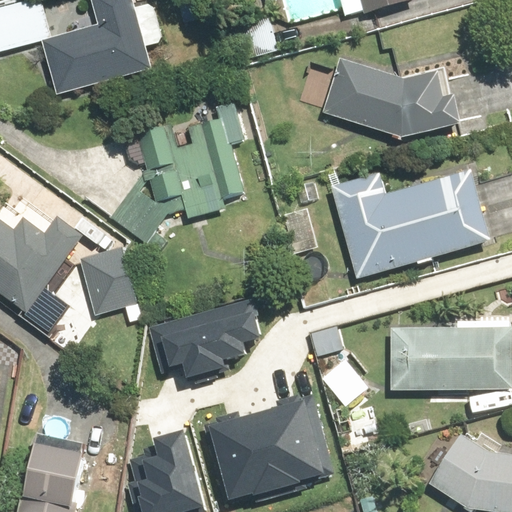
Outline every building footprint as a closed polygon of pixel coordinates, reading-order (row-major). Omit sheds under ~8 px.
[(41,0),(39,0),(0,11),(0,55),(53,40),(41,0)] [(77,35),(48,43),(63,98),(156,73),(150,49),(171,43),(160,4),(141,9),(138,0),(96,0),(97,1),(88,3),(92,17),(74,22),(77,35)] [(282,0),(289,25),(346,10),(349,21),(421,1),(420,0),(282,0)] [(404,79),(345,62),(329,116),(407,139),(469,128),(464,99),(455,100),(450,71),(404,79)] [(178,125),(144,133),(152,172),(113,219),(153,244),(174,215),(189,211),(191,221),(225,213),(223,204),(250,195),(239,147),(249,144),(239,105),(220,110),(223,121),(193,128),(197,146),(183,149),(178,125)] [(392,195),(386,175),(335,188),(360,282),(498,245),(478,172),(392,195)] [(0,210),(0,292),(29,315),(88,238),(63,218),(60,222),(31,201),(22,212),(8,201),(0,210)] [(128,252),(88,263),(103,315),(143,303),(128,252)] [(152,324),(164,370),(189,363),(192,377),(232,367),(230,358),(255,351),(252,338),(268,334),(258,296),(152,324)] [(463,333),(396,331),(395,392),(511,394),(511,322),(463,321),(463,333)] [(349,360),(326,381),(352,411),(375,390),(349,360)] [(342,472),(320,391),(310,393),(309,388),(282,395),(285,405),(263,410),(284,487),(342,472)] [(25,501),(22,511),(81,511),(82,511),(92,451),(111,434),(79,399),(50,426),(61,438),(44,435),(32,502),(25,501)] [(213,419),(204,422),(227,503),(284,487),(263,410),(242,416),(239,406),(212,414),(213,419)] [(136,461),(148,511),(193,511),(213,507),(193,428),(160,437),(162,443),(147,446),(150,458),(136,461)] [(427,460),(445,472),(436,487),(476,511),(475,511),(511,511),(511,457),(506,458),(469,434),(456,455),(438,444),(427,460)]
